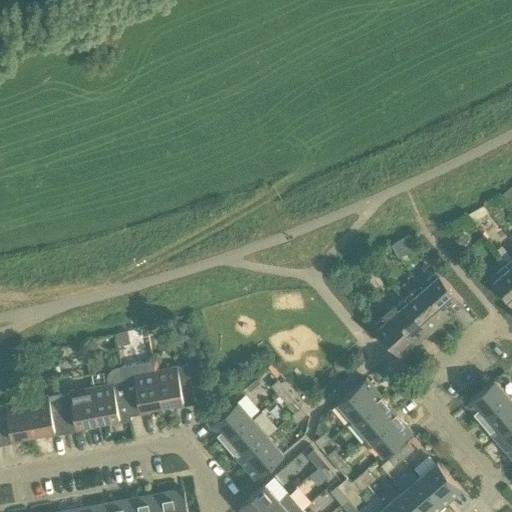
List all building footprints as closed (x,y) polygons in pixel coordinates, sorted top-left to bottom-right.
[(508,200),(511,197),(511,186),(503,194),(508,200)] [(474,224),(488,212),(483,206),(466,214),(474,224)] [(511,269),(505,262),(489,275),(511,301),(511,269)] [(435,269),(419,282),(447,314),(462,301),(435,269)] [(447,314),(419,282),(404,296),(431,327),(447,314)] [(431,327),(404,296),(389,309),(416,341),(431,327)] [(416,341),(389,309),(373,322),(400,354),(416,341)] [(98,348),(96,338),(82,341),(84,350),(98,348)] [(162,403),(155,369),(153,359),(120,365),(130,419),(131,419),(130,414),(150,410),(149,406),(162,403)] [(188,363),(155,369),(162,403),(174,401),(175,406),(195,402),(188,363)] [(113,381),(90,386),(97,420),(110,418),(111,422),(130,419),(120,365),(117,366),(113,369),(112,373),(113,381)] [(354,418),(381,395),(366,377),(339,400),(354,418)] [(482,419),(509,395),(494,378),(467,401),(482,419)] [(279,394),(286,389),(278,379),(271,385),(279,394)] [(97,420),(90,386),(70,389),(71,391),(60,393),(60,391),(58,392),(66,431),(87,427),(86,422),(97,420)] [(286,389),(279,394),(287,404),(294,398),(286,389)] [(66,431),(58,392),(27,397),(33,432),(45,430),(46,435),(66,431)] [(396,412),(381,395),(354,418),(369,435),(396,412)] [(511,398),(509,395),(482,419),(496,436),(511,422),(511,398)] [(27,397),(0,402),(0,440),(1,443),(21,439),(20,435),(33,432),(27,397)] [(226,440),(253,417),(238,399),(211,423),(226,440)] [(297,421),(307,413),(301,406),(291,414),(297,421)] [(396,412),(369,435),(384,453),(411,430),(396,412)] [(268,434),(253,417),(226,440),(241,458),(268,434)] [(328,429),(319,418),(316,431),(321,434),(324,432),(328,429)] [(511,451),(511,422),(496,436),(511,453),(511,451)] [(321,447),(330,438),(324,432),(321,434),(315,440),(321,447)] [(283,452),(268,434),(241,458),(256,475),(283,452)] [(408,441),(398,450),(404,456),(413,448),(408,441)] [(318,467),(324,461),(314,448),(307,454),(318,467)] [(334,449),(327,454),(336,464),(342,459),(334,449)] [(394,465),(404,456),(398,450),(388,458),(394,465)] [(344,474),(350,468),(342,459),(336,464),(344,474)] [(420,475),(443,502),(461,487),(438,460),(420,475)] [(324,461),(318,467),(329,479),(335,474),(324,461)] [(375,479),(367,469),(360,475),(368,485),(375,479)] [(368,485),(360,475),(353,481),(361,490),(368,485)] [(431,511),(443,502),(420,475),(403,490),(421,511),(431,511)] [(247,511),(264,511),(279,500),(265,483),(240,504),(247,511)] [(341,504),(348,498),(337,485),(330,491),(341,504)] [(158,493),(161,511),(187,511),(183,488),(158,493)] [(421,511),(403,490),(385,505),(391,511),(421,511)] [(288,492),(279,500),(264,511),(298,511),(302,509),(288,492)] [(161,511),(158,493),(133,498),(136,511),(161,511)] [(136,511),(133,498),(109,502),(110,511),(136,511)] [(348,498),(341,504),(348,511),(356,511),(359,510),(348,498)] [(110,511),(109,502),(84,507),(84,511),(110,511)]
